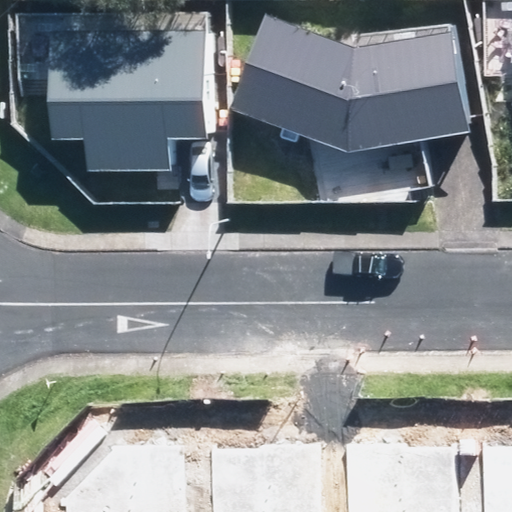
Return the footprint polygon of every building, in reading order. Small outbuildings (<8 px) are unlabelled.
[(221,18),(69,19),(70,128),(100,128),(101,162),(186,162),(185,130),(221,130),(221,18)] [(468,133),(452,42),(355,59),(271,29),(240,114),(348,153),(468,133)] [(184,511),(183,444),(115,446),(65,501),(65,511),(184,511)] [(347,445),(347,511),(457,511),(457,445),(347,445)] [(511,511),(511,445),(482,446),(483,511),(511,511)] [(320,511),(319,450),(215,451),(216,511),(320,511)]
